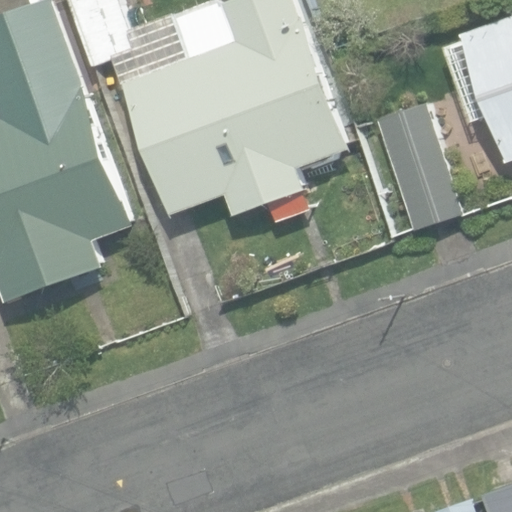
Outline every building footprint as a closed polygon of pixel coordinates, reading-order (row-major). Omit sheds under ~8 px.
[(236,195),(243,216),(315,191),(307,168),(310,167),(311,170),(338,160),(336,156),(355,149),(304,0),(234,0),(231,1),(245,41),(196,58),(181,14),(136,30),(125,0),(79,0),(102,66),(122,59),(132,87),(136,86),(179,214),(236,195)] [(511,17),(473,32),(511,140),(511,17)] [(0,120),(0,250),(18,301),(114,266),(104,239),(144,225),(93,86),(85,89),(73,55),(47,46),(17,57),(2,81),(14,115),(0,120)] [(386,117),(421,228),(472,212),(436,101),(386,117)] [(511,511),(511,485),(491,493),(497,511),(511,511)] [(440,511),(484,511),(478,497),(440,511)]
